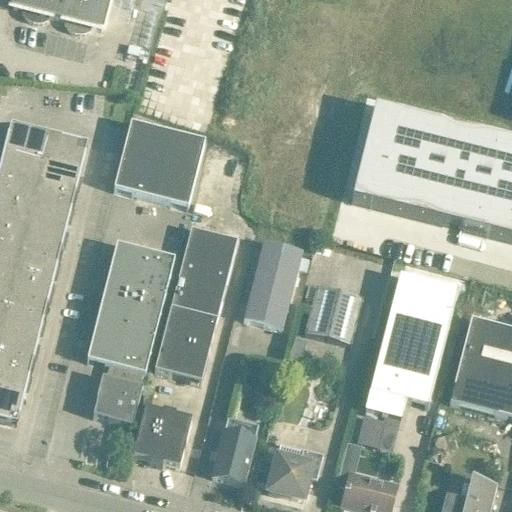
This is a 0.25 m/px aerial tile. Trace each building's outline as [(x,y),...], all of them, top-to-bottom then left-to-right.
[(57,23),(63,0),(15,0),(16,0),(18,1),(17,0),(19,0),(26,2),(23,14),(22,19),(25,23),(29,26),(34,28),(38,28),(43,28),(48,26),(49,21),(57,23)] [(132,0),(63,0),(57,23),(65,26),(64,30),(67,34),(71,37),(76,39),(81,39),(85,38),(90,37),(91,32),(94,20),(103,22),(103,23),(104,24),(108,7),(129,13),(132,0)] [(183,0),(164,74),(270,101),(296,0),(183,0)] [(511,87),(511,0),(408,0),(394,58),(511,87)] [(511,146),(375,112),(350,208),(511,248),(511,146)] [(187,215),(204,148),(131,129),(114,196),(187,215)] [(85,158),(87,149),(11,130),(8,138),(0,169),(0,425),(16,430),(18,421),(19,421),(85,158)] [(237,246),(215,240),(191,234),(154,378),(178,384),(200,390),(237,246)] [(282,336),(302,258),(263,248),(243,326),(282,336)] [(145,382),(174,265),(116,251),(87,367),(108,372),(105,384),(102,383),(96,406),(97,406),(93,422),(107,426),(107,427),(132,433),(142,393),(139,393),(142,381),(145,382)] [(399,283),(365,418),(387,424),(387,423),(391,425),(402,418),(403,414),(404,414),(405,408),(428,414),(457,298),(399,283)] [(351,351),(363,304),(316,292),(304,339),(351,351)] [(511,424),(511,336),(471,325),(449,408),(511,424)] [(162,470),(179,474),(191,426),(175,421),(175,419),(162,416),(161,418),(145,414),(132,462),(149,467),(149,469),(162,472),(162,470)] [(363,423),(357,448),(375,452),(381,427),(363,423)] [(224,436),(212,483),(243,491),(255,444),(224,436)] [(453,437),(433,443),(437,458),(457,452),(453,437)] [(269,491),(268,497),(303,506),(309,484),(316,486),(323,460),(303,455),(299,468),(277,462),(275,470),(259,466),(254,487),(269,491)] [(345,495),(340,511),(392,511),(397,494),(382,491),(383,487),(352,480),(348,496),(345,495)] [(445,502),(442,511),(491,511),(497,490),(471,483),(465,507),(445,502)]
